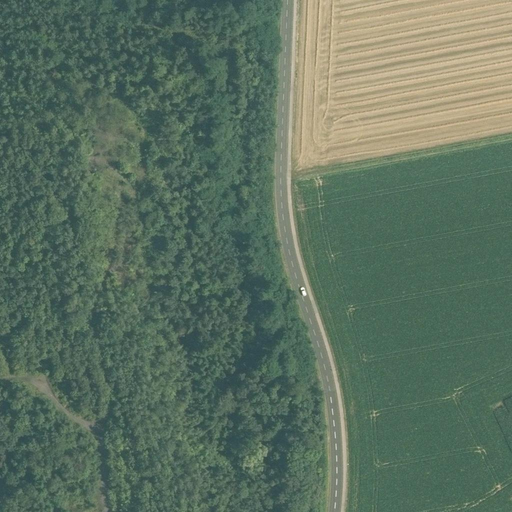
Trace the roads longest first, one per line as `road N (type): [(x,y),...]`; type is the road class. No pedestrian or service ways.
road 1 (residential): [(341,511),(337,415),(285,214),(295,0)]
road 2 (track): [(511,145),(286,183)]
